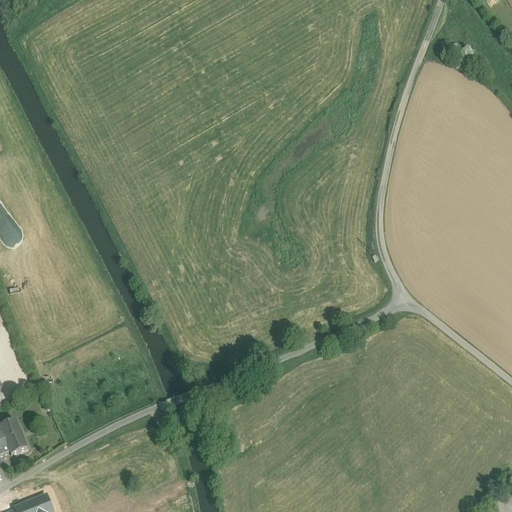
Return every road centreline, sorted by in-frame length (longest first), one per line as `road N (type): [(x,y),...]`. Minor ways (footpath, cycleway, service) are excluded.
road 1 (residential): [(0,491),(160,409),(407,304)]
road 2 (residential): [(407,304),(380,250),(376,217),(400,111),(439,0)]
road 3 (residential): [(407,304),(511,384)]
